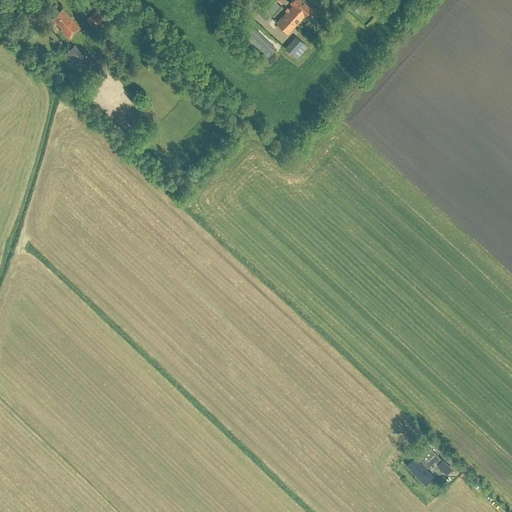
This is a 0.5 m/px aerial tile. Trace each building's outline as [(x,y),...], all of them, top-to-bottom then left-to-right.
[(287,32),(310,8),(300,0),(291,0),(289,2),(292,5),(276,22),(287,32)] [(364,6),(357,0),(355,0),(350,6),(357,13),(364,6)] [(69,39),(81,27),(62,8),(52,17),(62,27),(60,29),(69,39)] [(107,16),(100,8),(86,19),(93,27),(107,16)] [(245,36),(267,57),(273,50),(251,29),(245,36)] [(73,42),(80,48),(85,43),(77,36),(73,42)] [(296,36),(285,48),(292,54),(303,43),(296,36)] [(64,53),(80,71),(87,65),(71,47),(64,53)] [(416,455),(407,464),(423,480),(431,472),(427,468),(428,468),(440,456),(428,444),(427,444),(416,455)]
